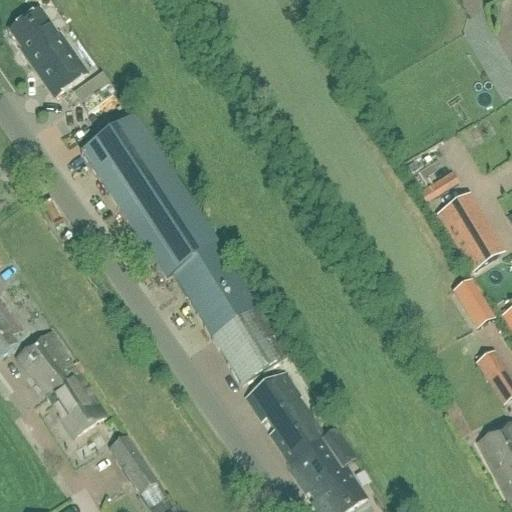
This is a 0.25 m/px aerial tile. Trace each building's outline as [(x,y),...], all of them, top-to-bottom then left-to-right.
[(58,39),(40,14),(9,35),(27,61),(25,62),(54,103),(88,79),(60,38),(58,39)] [(82,118),(112,104),(102,82),(71,96),(82,118)] [(81,158),(164,286),(218,251),(134,123),(81,158)] [(451,177),(429,190),(435,201),(458,187),(451,177)] [(49,209),(38,215),(53,244),(64,239),(49,209)] [(448,236),(472,276),(498,261),(473,220),(448,236)] [(214,343),(254,318),(231,281),(191,306),(214,343)] [(21,335),(0,306),(0,363),(16,351),(10,343),(21,335)] [(492,324),(482,309),(468,318),(477,334),(492,324)] [(511,314),(511,313),(499,320),(511,341),(511,314)] [(213,344),(243,391),(288,362),(259,315),(254,318),(214,343),(213,344)] [(48,401),(80,380),(79,378),(84,374),(77,366),(73,370),(63,358),(65,357),(50,338),(17,363),(29,380),(31,379),(48,401)] [(511,404),(511,384),(494,357),(475,369),(502,411),(511,404)] [(326,443),(299,404),(301,402),(284,377),(246,403),(285,464),(290,479),(304,500),(308,497),(313,504),(310,507),(313,511),(354,511),(366,504),(350,480),(351,479),(342,466),(351,459),(336,436),(326,443)] [(73,442),(106,422),(80,380),(48,401),(49,402),(60,420),(59,420),(73,442)] [(511,429),(477,448),(508,506),(511,503),(511,429)] [(167,503),(157,489),(157,488),(126,442),(119,446),(108,453),(139,500),(146,511),(167,511),(172,509),(167,503)]
